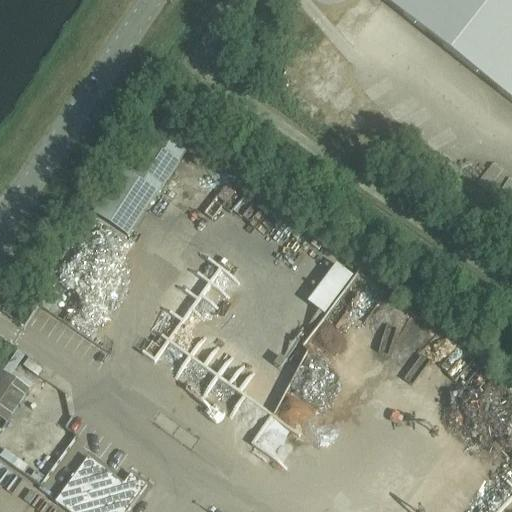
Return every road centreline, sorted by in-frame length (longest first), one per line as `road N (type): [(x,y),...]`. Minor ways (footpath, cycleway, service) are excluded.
road 1 (unknown): [(231,0),(192,54),(511,278)]
road 2 (tertiary): [(0,227),(153,0)]
